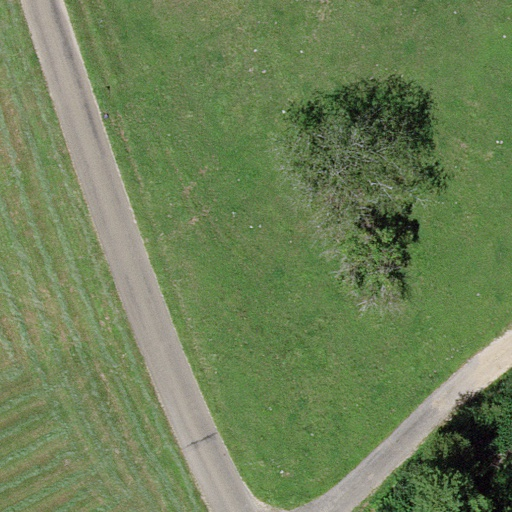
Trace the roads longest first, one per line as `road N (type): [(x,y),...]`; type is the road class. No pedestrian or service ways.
road 1 (unclassified): [(245,511),(96,146),(49,0)]
road 2 (track): [(511,341),(326,511)]
